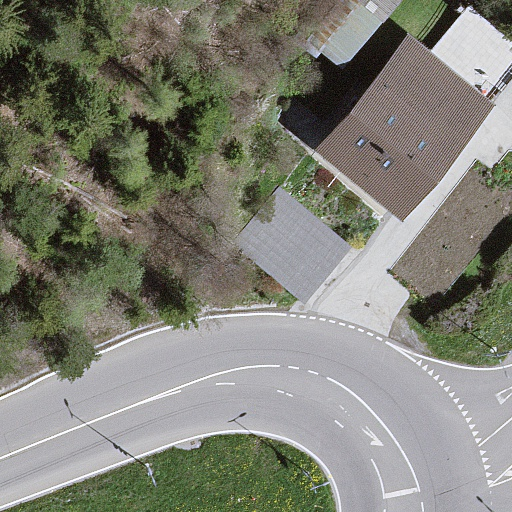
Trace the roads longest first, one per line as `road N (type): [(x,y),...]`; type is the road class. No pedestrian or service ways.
road 1 (secondary): [(400,471),(359,407),(328,387),(270,375),(166,391),(0,457)]
road 2 (tertiary): [(511,422),(480,443),(400,471)]
